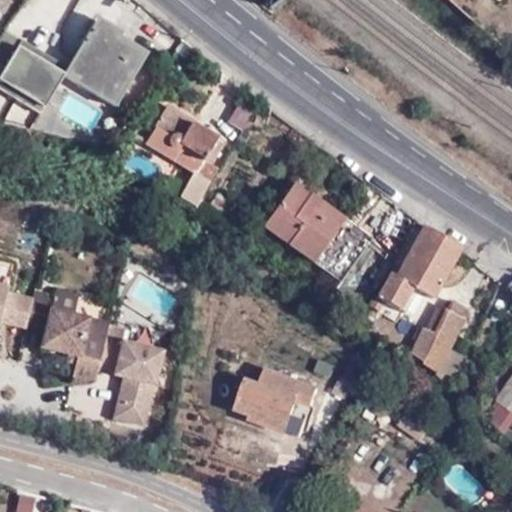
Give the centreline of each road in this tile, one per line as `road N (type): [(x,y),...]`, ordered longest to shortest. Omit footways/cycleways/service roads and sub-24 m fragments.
road 1 (primary): [(204,0),(362,130),(511,230)]
road 2 (residential): [(148,511),(0,466)]
